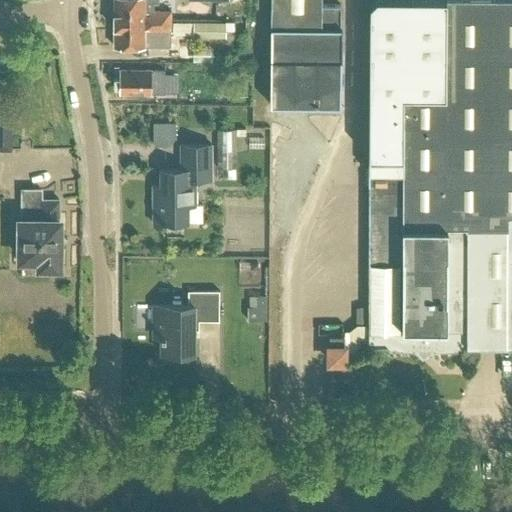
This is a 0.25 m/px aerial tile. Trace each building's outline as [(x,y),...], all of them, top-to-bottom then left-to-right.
[(113,0),(114,21),(170,21),(170,10),(153,10),(154,2),(159,2),(158,0),(113,0)] [(271,26),(270,103),(339,104),(339,84),(340,84),(340,59),(341,59),(341,27),(340,27),(340,5),(321,5),(321,0),(270,0),(270,26),(271,26)] [(467,346),(511,345),(511,0),(371,0),(369,2),(368,346),(387,346),(391,350),(413,350),(417,354),(430,354),(435,350),(463,350),(467,346)] [(170,21),(114,21),(114,46),(144,46),(144,27),(149,27),(149,31),(170,32),(170,21)] [(193,37),(224,37),(224,22),(193,22),(193,37)] [(120,68),(120,92),(164,93),(164,69),(120,68)] [(0,115),(0,152),(15,153),(15,115),(0,115)] [(216,128),(216,168),(235,168),(235,128),(216,128)] [(160,185),(153,185),(153,223),(167,223),(167,221),(188,221),(188,204),(195,204),(195,179),(211,179),(211,144),(181,144),(181,169),(160,169),(160,185)] [(19,241),(20,241),(20,258),(39,258),(39,265),(59,265),(59,248),(62,248),(62,233),(59,233),(59,219),(58,219),(58,199),(41,199),(41,188),(22,188),(22,219),(19,219),(19,241)] [(161,336),(161,352),(193,352),(194,320),(219,320),(219,290),(188,290),(188,304),(153,304),(153,336),(161,336)] [(344,361),(344,335),(329,335),(329,346),(329,361),(344,361)]
